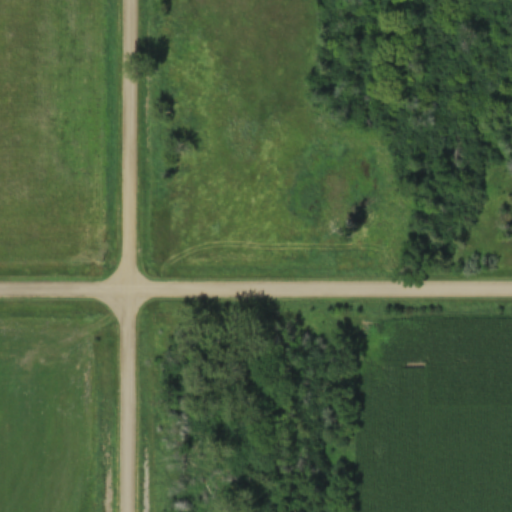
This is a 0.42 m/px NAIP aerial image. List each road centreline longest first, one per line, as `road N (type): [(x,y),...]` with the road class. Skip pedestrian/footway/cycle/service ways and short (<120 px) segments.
road 1 (residential): [(117,511),(119,0)]
road 2 (residential): [(511,284),(0,285)]
